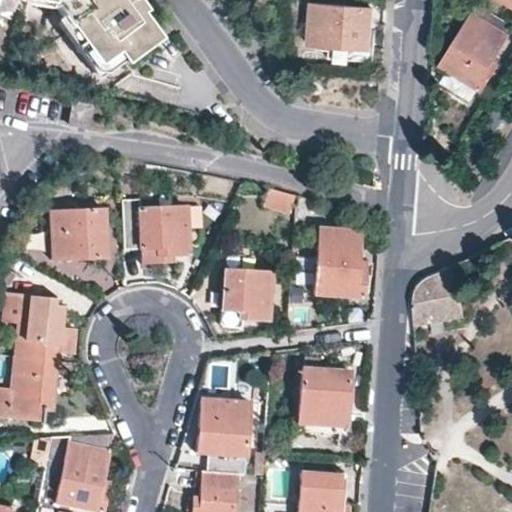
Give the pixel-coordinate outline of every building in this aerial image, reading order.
[(45,0),(44,7),(49,8),(92,67),(111,55),(119,66),(154,41),(135,15),(140,12),(130,0),(127,0),(126,2),(124,0),(45,0)] [(371,8),(311,4),(308,46),(368,50),(370,30),(371,8)] [(457,39),(441,64),(482,90),(492,73),(487,70),(508,36),(473,13),(457,39)] [(79,105),(62,101),(58,123),(75,126),(79,105)] [(297,198),(271,191),(266,209),(292,216),(297,198)] [(159,249),(159,257),(187,256),(186,207),(139,209),(141,249),(159,249)] [(104,210),(49,212),(51,262),(103,260),(105,258),(104,210)] [(358,232),(317,230),(313,294),(361,298),(362,278),(363,263),(356,263),(358,232)] [(414,324),(461,315),(455,266),(426,277),(418,283),(412,293),(412,301),(414,324)] [(240,327),(240,320),(266,322),(270,275),(221,271),(217,325),(220,327),(237,328),(240,327)] [(15,357),(56,361),(57,355),(60,330),(61,313),(54,312),(55,300),(7,294),(4,321),(19,323),(15,357)] [(71,331),(60,330),(57,355),(69,355),(71,331)] [(0,416),(41,422),(42,411),(50,411),(56,361),(15,357),(11,391),(0,389),(0,416)] [(348,373),(300,371),(297,425),(345,428),(347,399),(348,373)] [(195,454),(245,457),(249,404),(199,401),(195,454)] [(70,438),(56,503),(95,511),(101,511),(106,493),(100,492),(111,435),(70,438)] [(297,511),(345,511),(346,504),(340,504),(342,472),(300,470),(298,511),(297,511)] [(193,500),(192,511),(234,511),(236,475),(201,473),(199,500),(193,500)] [(52,511),(49,511),(51,500),(39,497),(36,511),(52,511)]
